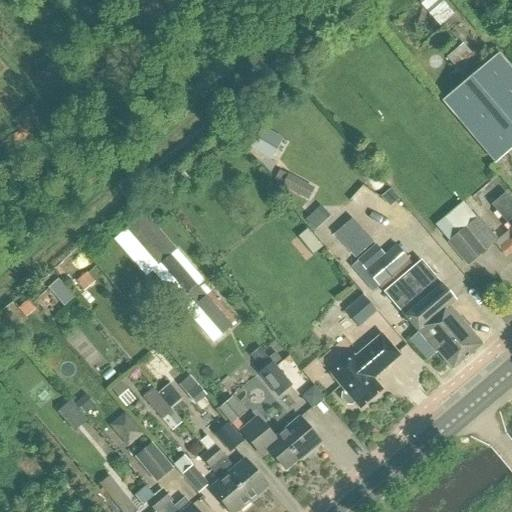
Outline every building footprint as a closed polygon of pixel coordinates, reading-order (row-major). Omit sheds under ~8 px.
[(440,0),(420,0),(418,2),(435,25),(450,14),(440,0)] [(511,73),(497,55),(441,102),(494,164),(511,148),(511,73)] [(261,128),(248,150),(261,158),(274,136),(261,128)] [(284,175),(278,187),(305,201),(312,189),(284,175)] [(388,190),(379,198),(387,208),(397,200),(388,190)] [(511,251),(511,202),(505,194),(490,206),(511,231),(511,238),(511,237),(497,248),(505,257),(511,251)] [(459,232),(449,240),(469,264),(500,239),(479,214),(477,216),(464,201),(445,216),(459,232)] [(318,207),(302,219),(308,228),(324,216),(318,207)] [(138,270),(143,266),(206,340),(231,319),(138,211),(109,236),(138,270)] [(305,230),(295,238),(310,257),(320,249),(305,230)] [(365,266),(353,276),(370,295),(411,259),(397,243),(367,269),(365,266)] [(420,262),(383,294),(435,355),(437,354),(451,371),(481,346),(448,307),(454,302),(420,262)] [(61,305),(70,297),(54,279),(45,287),(61,305)] [(363,294),(346,309),(360,324),(377,309),(363,294)] [(27,303),(18,311),(25,319),(34,311),(27,303)] [(372,380),(399,357),(381,336),(354,358),(353,358),(330,377),(343,392),(340,395),(340,400),(345,407),(351,407),(354,404),(359,410),(382,391),(372,380)] [(267,360),(256,347),(246,356),(257,369),(267,360)] [(290,387),(271,364),(259,375),(278,398),(290,387)] [(188,375),(177,382),(190,403),(202,396),(188,375)] [(166,386),(155,395),(162,403),(173,394),(166,386)] [(299,397),(306,406),(319,397),(312,387),(299,397)] [(152,391),(141,399),(171,435),(181,426),(162,403),(155,395),(152,391)] [(85,398),(77,405),(85,414),(93,407),(85,398)] [(87,422),(70,402),(56,415),(73,434),(87,422)] [(108,427),(122,444),(137,431),(123,414),(108,427)] [(261,457),(268,451),(265,447),(274,440),(256,419),(240,433),(261,457)] [(268,451),(284,471),(304,454),(305,456),(319,444),(299,419),(274,440),(265,447),(268,451)] [(241,441),(225,422),(210,435),(226,454),(241,441)] [(148,440),(131,454),(155,482),(172,468),(148,440)] [(207,453),(249,503),(267,488),(244,461),(233,470),(214,447),(207,453)] [(208,491),(226,511),(237,511),(249,503),(207,453),(200,459),(219,481),(208,491)] [(182,454),(172,462),(196,492),(206,484),(182,454)] [(105,472),(94,481),(120,511),(126,511),(133,506),(105,472)] [(86,511),(88,510),(63,482),(54,490),(73,511),(86,511)] [(154,498),(165,511),(195,511),(190,506),(185,499),(173,508),(160,493),(154,498)] [(165,511),(154,498),(147,505),(153,511),(165,511)]
